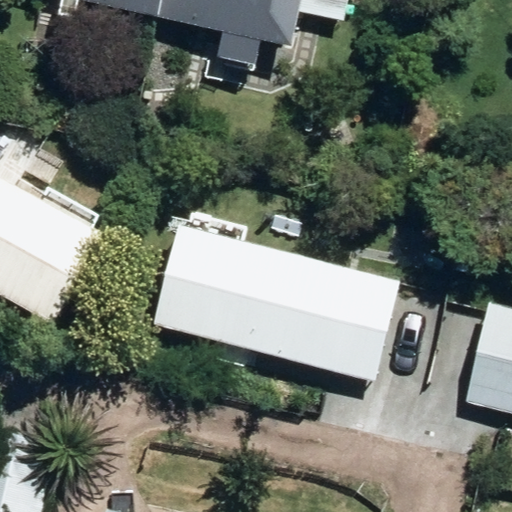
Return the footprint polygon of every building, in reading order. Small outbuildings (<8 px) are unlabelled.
[(48,0),(141,22),(146,0),(48,0)] [(146,0),(141,22),(281,52),(293,0),(146,0)] [(299,26),(324,31),(328,7),(303,2),(299,26)] [(0,297),(44,322),(93,231),(0,181),(0,297)] [(143,325),(364,384),(390,287),(170,228),(143,325)] [(459,405),(511,418),(511,313),(483,306),(459,405)] [(0,511),(34,511),(49,443),(0,432),(0,511)]
